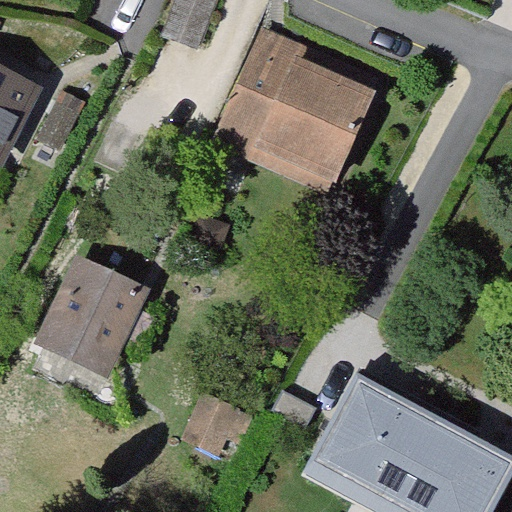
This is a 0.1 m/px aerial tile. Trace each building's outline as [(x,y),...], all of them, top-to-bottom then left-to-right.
[(177,0),(166,30),(198,42),(213,0),(177,0)] [(388,86),(270,32),(219,145),(337,198),(388,86)] [(0,66),(0,165),(6,168),(45,89),(0,66)] [(77,260),(41,343),(119,376),(155,293),(77,260)] [(490,511),(498,496),(426,459),(399,511),(490,511)]
